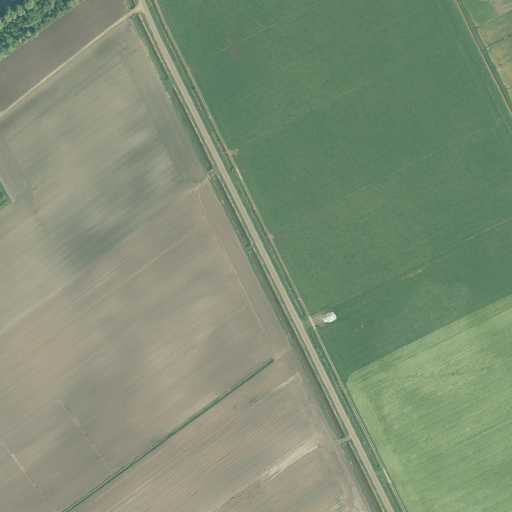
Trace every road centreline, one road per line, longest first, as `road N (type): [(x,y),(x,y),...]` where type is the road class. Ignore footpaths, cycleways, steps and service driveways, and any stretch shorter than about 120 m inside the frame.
road 1 (unclassified): [(391,511),(142,0)]
road 2 (unknown): [(144,4),(0,113)]
